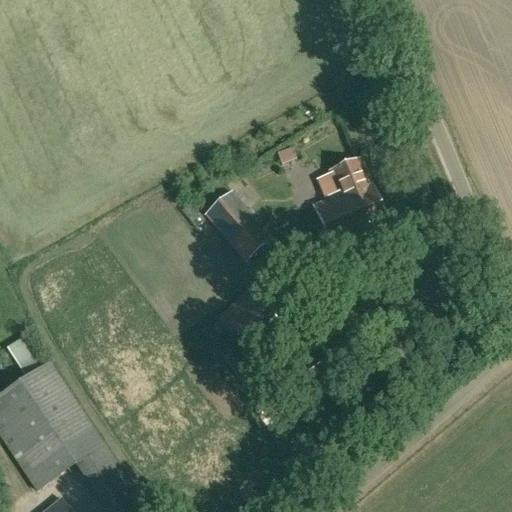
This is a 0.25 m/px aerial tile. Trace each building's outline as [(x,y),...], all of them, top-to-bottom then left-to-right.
[(341,198),(314,209),(332,255),(389,232),(370,186),(368,187),(358,163),(331,174),(332,176),(319,181),(327,199),(339,195),(341,198)] [(232,194),(206,216),(246,264),(272,242),(232,194)] [(426,325),(424,321),(412,289),(341,317),(356,354),(426,325)] [(248,293),(219,321),(218,322),(259,364),(289,334),(248,293)] [(346,342),(334,327),(315,341),(326,356),(346,342)] [(17,376),(33,366),(18,339),(1,349),(17,376)] [(244,365),(235,351),(224,359),(245,390),(253,384),(241,367),(244,365)] [(348,385),(331,360),(302,379),(320,404),(324,402),(332,415),(354,400),(346,387),(348,385)] [(0,437),(37,493),(104,448),(50,367),(0,400),(0,437)] [(261,414),(280,400),(267,383),(249,397),(261,414)] [(69,511),(61,501),(46,511),(69,511)]
